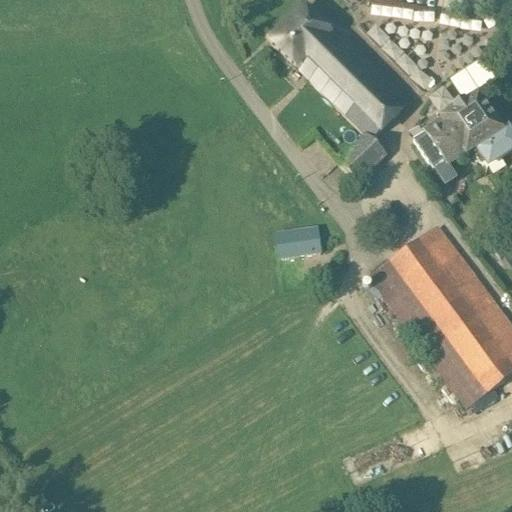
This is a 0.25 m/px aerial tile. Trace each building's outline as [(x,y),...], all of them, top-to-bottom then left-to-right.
[(359,185),(386,158),(370,142),(409,104),(347,41),(331,34),(304,7),(270,41),(365,138),(338,164),(359,185)] [(387,21),(431,23),(431,10),(388,8),(387,21)] [(441,117),(441,119),(423,131),(425,134),(413,142),(433,173),(444,189),(457,181),(449,168),(466,157),(465,156),(474,151),(487,171),(511,155),(511,132),(508,126),(502,130),(479,93),(441,117)] [(466,411),(511,377),(511,326),(438,228),(368,279),(466,411)] [(315,229),(274,236),(279,262),(320,255),(315,229)]
